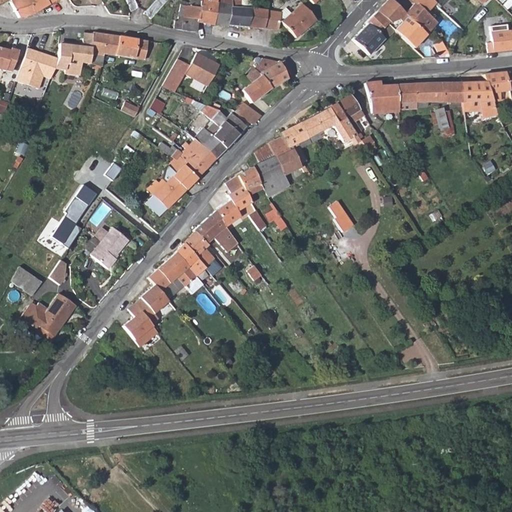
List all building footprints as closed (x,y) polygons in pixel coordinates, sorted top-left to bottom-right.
[(8,0),(18,17),(33,12),(27,0),(0,0),(0,2),(1,4),(8,0)] [(27,0),(33,12),(52,0),(27,0)] [(132,0),(122,0),(128,12),(136,8),(132,0)] [(164,0),(152,0),(143,12),(149,17),(164,0)] [(173,21),(172,28),(195,32),(197,23),(199,0),(189,0),(188,7),(179,5),(176,21),(173,21)] [(199,0),(197,23),(211,24),(215,4),(217,4),(217,0),(199,0)] [(217,0),(217,4),(230,6),(227,25),(227,26),(245,27),(249,8),(250,1),(248,0),(217,0)] [(389,0),(386,0),(375,12),(386,23),(385,24),(392,31),(412,49),(424,35),(403,14),(389,0)] [(424,35),(436,24),(427,15),(429,13),(427,11),(433,5),(437,9),(445,0),(477,0),(482,4),(485,0),(406,0),(412,5),(403,14),(424,35)] [(211,24),(227,25),(230,6),(217,4),(215,4),(211,24)] [(278,22),(281,22),(294,37),(314,20),(301,4),(290,14),(285,8),(279,13),(278,22)] [(245,27),(263,28),(266,11),(249,8),(245,27)] [(279,13),(266,11),(263,28),(277,30),(278,22),(279,13)] [(386,23),(375,12),(364,23),(365,24),(351,39),(367,55),(383,39),(386,38),(392,31),(385,24),(386,23)] [(504,25),(487,27),(487,35),(484,35),(486,52),(511,49),(511,44),(511,30),(505,31),(504,25)] [(64,69),(64,72),(79,74),(80,63),(88,64),(91,33),(83,32),(82,42),(69,40),(68,43),(57,42),(56,58),(53,67),(64,69)] [(145,41),(91,32),(91,33),(88,64),(100,65),(102,53),(142,60),(145,41)] [(447,53),(441,41),(433,45),(440,57),(447,53)] [(8,49),(0,46),(0,68),(4,70),(5,68),(18,71),(25,50),(9,46),(8,49)] [(41,75),(49,78),(51,73),(51,71),(53,67),(56,58),(26,47),(25,50),(18,71),(15,81),(37,88),(41,75)] [(176,59),(160,86),(173,92),(183,74),(205,87),(218,65),(195,52),(188,64),(176,59)] [(286,77),(278,62),(273,60),(260,58),(260,60),(259,60),(258,60),(257,61),(257,62),(257,63),(258,64),(256,66),(257,68),(246,76),(250,82),(240,90),(250,103),(266,90),(286,77)] [(482,75),(483,83),(460,83),(460,93),(462,93),(462,102),(462,103),(461,102),(462,113),(479,113),(480,120),(495,116),(496,116),(492,104),(497,102),(500,101),(498,93),(508,91),(504,73),(482,75)] [(370,113),(397,111),(397,110),(395,84),(379,86),(379,81),(363,83),(369,103),(369,104),(370,113)] [(429,103),(461,102),(462,103),(462,102),(462,93),(460,93),(460,83),(413,84),(414,101),(415,109),(425,108),(425,102),(429,102),(429,103)] [(412,101),(414,101),(413,84),(395,84),(397,110),(412,109),(412,101)] [(332,106),(328,108),(335,123),(344,118),(355,135),(356,134),(360,132),(352,119),(361,113),(348,95),(332,106)] [(217,111),(205,106),(204,106),(196,102),(185,97),(183,101),(190,103),(209,120),(217,111)] [(118,110),(132,117),(137,109),(122,102),(118,110)] [(246,107),(237,116),(251,125),(259,116),(246,107)] [(154,124),(159,115),(148,108),(143,118),(137,115),(130,128),(133,130),(139,122),(147,126),(149,121),(154,124)] [(332,128),(342,144),(346,141),(355,135),(344,118),(335,123),(328,108),(313,115),(321,131),(329,127),(332,128)] [(435,131),(436,134),(438,133),(447,130),(443,115),(442,109),(434,111),(439,130),(435,131)] [(188,130),(186,134),(192,140),(213,160),(244,127),(230,114),(228,114),(226,117),(217,111),(209,120),(214,124),(207,132),(201,127),(196,133),(189,126),(186,128),(188,130)] [(432,115),(430,115),(431,122),(434,134),(436,134),(435,131),(439,130),(434,111),(431,111),(432,115)] [(447,113),(443,115),(447,130),(438,133),(441,140),(453,136),(447,113)] [(315,135),(321,131),(313,115),(278,133),(280,136),(298,165),(300,168),(302,167),(301,164),(305,163),(299,150),(296,144),(315,135)] [(502,127),(506,126),(500,115),(495,117),(502,128),(502,127)] [(318,140),(315,135),(296,144),(299,150),(318,140)] [(281,172),(298,165),(280,136),(267,144),(267,145),(273,156),(281,172)] [(194,179),(213,160),(192,140),(181,152),(170,144),(167,148),(156,140),(153,144),(174,159),(174,160),(178,156),(185,162),(182,165),(194,179)] [(254,153),(259,164),(273,156),(267,145),(254,153)] [(157,218),(194,179),(182,165),(185,162),(178,156),(174,160),(174,159),(166,167),(165,175),(169,178),(144,203),(157,218)] [(266,198),(288,184),(281,172),(273,156),(259,164),(250,168),(258,185),(266,198)] [(121,170),(111,164),(103,176),(113,182),(121,170)] [(250,168),(235,177),(244,192),(250,189),(258,185),(250,168)] [(234,210),(249,202),(246,196),(244,192),(235,177),(225,184),(230,193),(226,196),(229,201),(215,210),(223,226),(238,215),(234,210)] [(95,196),(81,187),(64,213),(68,215),(50,240),(67,251),(81,231),(74,227),(95,196)] [(272,221),(278,217),(270,204),(260,210),(263,216),(267,214),(272,221)] [(193,232),(204,244),(211,238),(225,252),(234,243),(222,227),(223,226),(215,210),(192,231),(193,232)] [(255,212),(247,217),(249,219),(251,222),(258,217),(255,212)] [(89,253),(87,256),(105,270),(113,260),(111,258),(125,241),(109,228),(104,235),(97,243),(91,238),(84,247),(85,250),(89,253)] [(91,238),(97,243),(104,235),(98,230),(91,238)] [(193,232),(182,244),(203,267),(212,259),(202,248),(205,245),(204,244),(193,232)] [(182,244),(174,254),(193,276),(203,267),(182,244)] [(193,276),(174,254),(156,270),(147,278),(152,285),(158,293),(176,277),(184,286),(185,286),(187,284),(196,295),(204,288),(193,276)] [(40,282),(18,266),(10,280),(30,295),(40,282)] [(57,269),(54,268),(47,277),(58,285),(62,278),(57,269)] [(176,277),(158,293),(164,300),(184,286),(176,277)] [(228,285),(236,296),(243,290),(242,289),(234,279),(228,285)] [(158,293),(152,285),(137,296),(138,298),(132,303),(149,324),(156,318),(150,311),(164,300),(158,293)] [(73,306),(56,294),(45,309),(36,302),(23,321),(49,339),(73,306)] [(149,324),(132,303),(125,308),(131,315),(119,325),(137,347),(156,332),(149,324)] [(228,357),(222,361),(226,367),(232,362),(228,357)]
